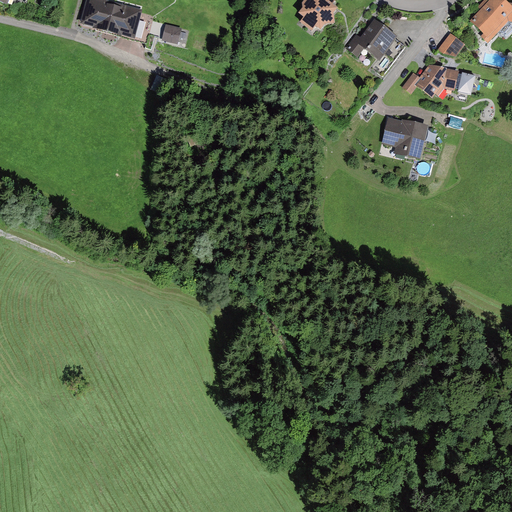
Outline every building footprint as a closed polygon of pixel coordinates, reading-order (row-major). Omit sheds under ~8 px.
[(143,14),(125,9),(126,5),(107,0),(86,0),(80,28),(126,40),(125,43),(147,49),(154,20),(142,17),(143,14)] [(323,33),(329,36),(333,31),(343,30),(342,20),(346,15),(341,10),(344,6),(336,0),(320,0),(321,0),(319,4),(314,4),(310,9),(311,13),(306,19),(311,23),(307,28),(320,37),(323,33)] [(480,23),(493,37),(491,39),(497,44),(511,29),(511,3),(501,0),(480,23)] [(373,50),(388,61),(405,39),(383,22),(371,39),(364,34),(354,48),(366,58),(373,50)] [(172,27),(168,43),(185,47),(188,30),(172,27)] [(438,57),(455,67),(464,52),(447,42),(438,57)] [(459,74),(430,66),(419,79),(414,75),(402,90),(411,96),(417,89),(433,100),(436,96),(438,98),(444,90),(455,92),(459,74)] [(476,79),(462,75),(458,93),(472,96),(476,79)] [(394,155),(420,162),(428,128),(402,121),(401,122),(388,119),(382,145),(395,149),(394,155)]
